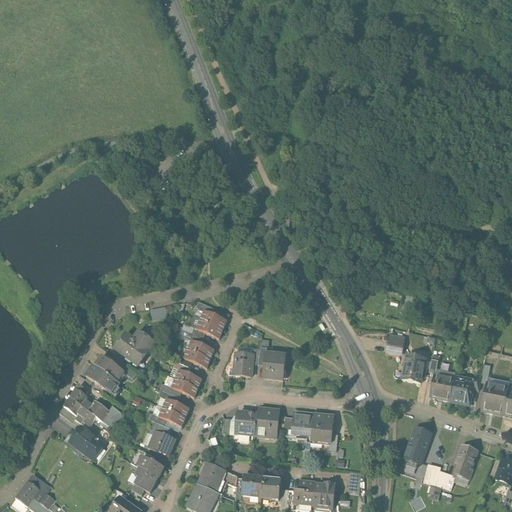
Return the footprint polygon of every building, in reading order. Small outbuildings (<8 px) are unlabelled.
[(403,313),(410,315),(413,303),(405,302),(403,313)] [(215,310),(198,303),(195,309),(203,312),(213,316),(215,310)] [(153,320),(169,319),(168,307),(152,308),(153,320)] [(213,316),(203,312),(200,321),(223,331),(227,322),(213,316)] [(223,331),(200,321),(196,330),(205,334),(219,340),(223,331)] [(196,330),(190,328),(188,333),(203,340),(205,334),(196,330)] [(203,340),(188,333),(186,339),(191,341),(200,345),(203,340)] [(140,334),(134,342),(134,341),(128,342),(127,343),(123,340),(116,349),(127,357),(126,359),(130,363),(132,361),(138,366),(147,354),(146,352),(152,343),(140,334)] [(200,345),(191,341),(187,350),(210,360),(214,351),(200,345)] [(403,344),(392,342),(389,355),(400,357),(403,344)] [(210,360),(187,350),(183,360),(193,364),(206,369),(210,360)] [(253,357),(235,355),(233,372),(241,373),(241,378),(251,379),(253,357)] [(285,358),(267,356),(264,379),(283,381),(285,358)] [(183,360),(177,357),(174,362),(190,369),(193,364),(183,360)] [(112,363),(108,361),(106,361),(106,360),(103,358),(99,364),(98,364),(95,368),(116,383),(123,373),(118,369),(112,365),(112,363)] [(425,362),(407,358),(402,381),(421,385),(425,362)] [(438,362),(431,361),(429,373),(436,374),(438,362)] [(190,369),(174,362),(172,368),(178,370),(188,374),(190,369)] [(137,374),(122,364),(118,369),(123,373),(133,380),(137,374)] [(481,379),(480,381),(488,382),(491,367),(483,366),(481,379)] [(116,383),(95,368),(91,373),(89,373),(86,377),(88,378),(96,384),(111,395),(119,385),(116,383)] [(188,374),(178,370),(174,380),(197,390),(201,380),(188,374)] [(454,380),(435,376),(430,398),(450,402),(454,380)] [(96,384),(88,378),(86,381),(94,387),(96,384)] [(463,380),(454,379),(454,380),(450,402),(470,406),(473,389),(474,385),(473,385),(465,383),(463,380)] [(197,390),(174,380),(170,389),(181,393),(193,399),(197,390)] [(170,389),(162,385),(160,391),(177,398),(178,399),(181,393),(170,389)] [(508,389),(486,385),(481,412),(503,417),(503,416),(508,389)] [(88,394),(78,386),(75,390),(85,398),(88,394)] [(511,387),(509,387),(508,389),(503,416),(511,417),(511,387)] [(88,404),(90,401),(85,398),(75,390),(70,398),(87,412),(92,407),(88,404)] [(177,398),(160,391),(158,397),(166,400),(175,404),(177,398)] [(87,412),(70,398),(63,407),(75,417),(77,418),(75,421),(80,425),(82,422),(90,428),(96,419),(87,412)] [(175,404),(166,400),(162,409),(185,419),(189,410),(175,404)] [(107,415),(93,404),(92,407),(87,412),(101,423),(108,428),(113,432),(124,419),(111,409),(107,415)] [(75,417),(63,407),(59,413),(71,422),(75,417)] [(185,419),(162,409),(158,418),(166,422),(181,428),(185,419)] [(279,412),(257,410),(257,415),(255,433),(265,434),(264,438),(276,439),(279,412)] [(257,415),(237,413),(235,432),(244,433),(244,435),(255,436),(255,433),(257,415)] [(158,418),(150,414),(148,421),(155,424),(164,428),(166,422),(158,418)] [(313,415),(303,414),(301,416),(300,418),(293,417),(293,420),(292,432),(297,432),(296,438),(304,439),(304,437),(311,438),(313,415)] [(333,418),(313,415),(311,438),(310,442),(330,444),(331,437),(333,418)] [(231,420),(224,419),(223,433),(230,434),(231,420)] [(293,420),(285,419),(283,437),(288,437),(289,432),(292,432),(293,420)] [(108,428),(101,423),(99,426),(106,431),(108,428)] [(164,428),(155,424),(150,435),(153,436),(165,441),(170,430),(164,428)] [(104,446),(82,429),(77,436),(74,434),(71,434),(70,436),(71,438),(73,440),(70,445),(92,461),(104,446)] [(430,436),(414,431),(408,449),(412,450),(408,460),(420,464),(430,436)] [(165,441),(153,436),(147,449),(168,457),(173,445),(165,441)] [(477,453),(461,448),(455,465),(458,466),(454,477),(467,481),(477,453)] [(154,458),(137,451),(135,455),(142,459),(142,458),(152,463),(154,458)] [(152,463),(142,458),(142,459),(137,468),(139,469),(158,480),(163,470),(152,463)] [(511,483),(511,465),(502,462),(495,481),(511,487),(511,483)] [(224,473),(206,465),(197,486),(219,495),(221,496),(226,485),(220,483),(224,473)] [(440,470),(429,467),(425,484),(436,487),(439,474),(440,470)] [(158,480),(139,469),(134,478),(137,479),(134,486),(144,491),(150,495),(158,480)] [(350,472),(349,493),(359,493),(360,473),(350,472)] [(237,478),(224,473),(220,483),(226,485),(236,489),(237,481),(237,478)] [(446,476),(439,474),(436,487),(436,488),(442,490),(446,476)] [(42,483),(32,475),(27,482),(37,489),(42,483)] [(263,480),(250,478),(249,480),(248,482),(242,481),(241,497),(242,497),(250,498),(253,496),(261,497),(263,480)] [(278,481),(263,480),(261,497),(267,498),(268,500),(277,501),(277,502),(278,502),(279,491),(280,484),(278,481)] [(37,489),(27,482),(21,490),(33,500),(39,491),(37,489)] [(315,485),(299,483),(298,492),(297,504),(313,506),(315,487),(315,485)] [(144,491),(134,486),(131,492),(141,497),(144,491)] [(209,511),(219,495),(197,486),(185,509),(191,511),(209,511)] [(323,488),(315,487),(313,506),(312,508),(331,510),(333,487),(324,486),(323,488)] [(33,500),(21,490),(15,499),(27,508),(33,500)] [(126,497),(116,491),(112,497),(121,503),(122,502),(123,502),(126,497)] [(288,491),(279,491),(278,502),(277,502),(277,504),(280,504),(279,511),(285,511),(287,505),(288,491)] [(298,492),(288,491),(287,505),(297,506),(297,504),(298,492)] [(511,503),(511,495),(508,494),(503,506),(510,509),(511,503)] [(21,511),(27,508),(15,499),(10,506),(18,511),(21,511)] [(123,502),(122,502),(121,503),(116,510),(115,510),(114,511),(115,511),(114,511),(138,511),(130,506),(130,507),(123,502)]
